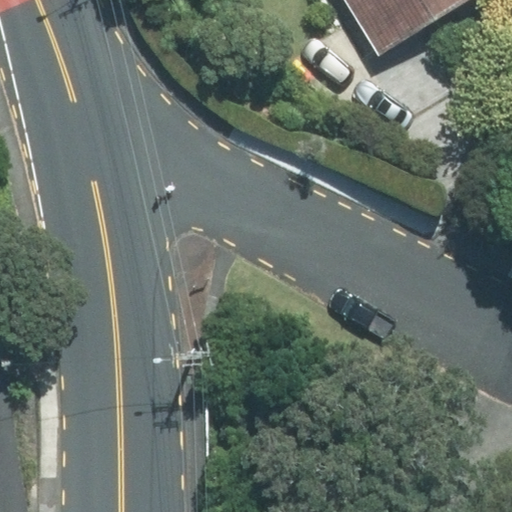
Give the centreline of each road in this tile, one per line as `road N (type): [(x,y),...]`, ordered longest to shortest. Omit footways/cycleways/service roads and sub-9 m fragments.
road 1 (residential): [(511,340),(199,180),(84,143)]
road 2 (secondary): [(84,143),(119,357),(121,511)]
road 3 (secondary): [(35,0),(84,143)]
